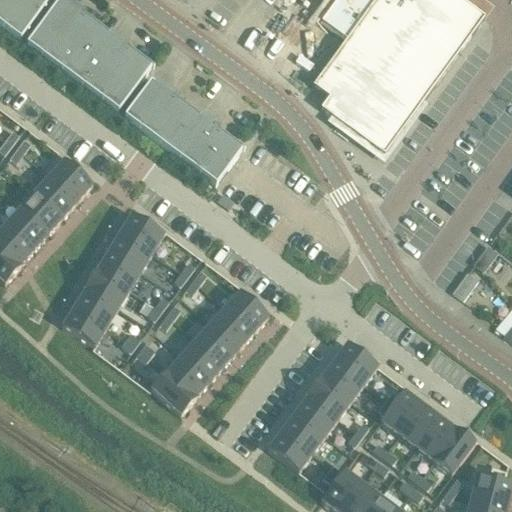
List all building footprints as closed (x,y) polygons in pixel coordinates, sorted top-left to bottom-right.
[(0,0),(0,29),(19,44),(52,0),(0,0)] [(327,69),(312,90),(328,102),(320,113),(384,159),(484,21),(455,0),(338,0),(319,27),(345,45),(327,69)] [(71,83),(104,38),(59,4),(25,49),(71,83)] [(117,117),(150,72),(104,38),(71,83),(117,117)] [(168,156),(195,121),(149,87),(123,122),(168,156)] [(214,190),(240,155),(195,121),(168,156),(214,190)] [(4,146),(11,151),(18,141),(11,136),(4,146)] [(23,145),(16,155),(22,159),(30,150),(23,145)] [(11,151),(4,146),(0,151),(0,157),(3,160),(11,151)] [(16,155),(9,164),(15,169),(22,159),(16,155)] [(56,159),(40,176),(47,183),(48,182),(77,208),(92,191),(56,159)] [(47,183),(33,198),(62,224),(77,208),(48,182),(47,183)] [(33,198),(19,214),(47,240),(62,224),(33,198)] [(222,198),(217,206),(228,214),(233,206),(222,198)] [(19,214),(4,230),(33,256),(47,240),(19,214)] [(130,220),(118,239),(151,260),(163,240),(130,220)] [(0,234),(0,255),(18,272),(19,272),(33,256),(4,230),(0,234)] [(118,239),(107,258),(140,278),(151,260),(118,239)] [(482,277),(496,258),(488,251),(474,270),(482,277)] [(0,286),(4,290),(20,272),(19,272),(18,272),(0,255),(0,286)] [(96,275),(95,276),(128,296),(140,278),(107,258),(96,275)] [(187,268),(180,277),(187,282),(194,273),(187,268)] [(95,275),(83,295),(84,296),(84,295),(117,315),(128,296),(95,276),(96,275),(95,275)] [(180,277),(173,287),(179,292),(187,282),(180,277)] [(199,277),(192,286),(198,291),(206,281),(199,277)] [(463,306),(478,286),(467,279),(453,299),(463,306)] [(192,286),(185,296),(191,301),(198,291),(192,286)] [(84,296),(73,313),(106,333),(117,315),(84,295),(84,296)] [(239,297),(224,313),(253,339),(267,323),(239,297)] [(161,302),(154,312),(161,317),(168,307),(161,302)] [(173,311),(166,321),(172,326),(180,316),(173,311)] [(154,312),(147,322),(153,327),(161,317),(154,312)] [(73,313),(61,332),(94,353),(106,333),(73,313)] [(224,313),(209,330),(238,356),(253,339),(224,313)] [(166,321),(159,331),(165,336),(172,326),(166,321)] [(209,330),(194,346),(223,372),(238,356),(209,330)] [(129,338),(125,345),(134,352),(139,346),(129,338)] [(125,345),(120,351),(129,359),(134,352),(125,345)] [(194,346),(180,362),(208,388),(223,372),(194,346)] [(332,367),(363,390),(377,372),(346,349),(332,367)] [(144,350),(140,356),(149,363),(154,357),(144,350)] [(140,356),(135,363),(144,370),(149,363),(140,356)] [(180,362),(165,378),(195,405),(196,404),(195,403),(208,388),(180,362)] [(332,367),(320,384),(319,385),(350,408),(363,390),(332,367)] [(165,378),(150,395),(180,422),(195,405),(165,378)] [(306,402),(337,425),(350,408),(319,385),(320,384),(319,383),(304,402),(305,403),(306,402)] [(397,441),(421,410),(402,397),(398,402),(391,412),(384,421),(379,428),(397,441)] [(392,397),(384,407),(391,412),(398,402),(392,397)] [(293,419),(324,442),(337,425),(306,402),(305,403),(293,419)] [(384,407),(377,416),(384,421),(391,412),(384,407)] [(421,410),(397,441),(415,454),(438,423),(421,410)] [(280,436),(311,460),(324,442),(293,419),(280,436)] [(415,454),(432,467),(455,436),(454,435),(438,423),(415,454)] [(354,437),(360,442),(367,433),(361,428),(354,437)] [(455,434),(454,435),(455,436),(432,467),(450,481),(474,449),(455,434)] [(298,478),(311,460),(280,436),(267,455),(298,478)] [(360,442),(354,437),(346,447),(353,452),(360,442)] [(381,463),(386,456),(377,449),(372,456),(381,463)] [(386,456),(381,463),(391,470),(396,463),(386,456)] [(372,475),(377,468),(368,461),(363,467),(372,475)] [(387,475),(377,468),(372,475),(382,482),(387,475)] [(332,471),(327,477),(337,484),(342,478),(332,471)] [(416,489),(421,482),(411,475),(406,481),(416,489)] [(475,481),(470,503),(504,511),(507,511),(511,493),(511,490),(503,488),(506,479),(491,475),(488,484),(475,481)] [(343,476),(320,507),(326,511),(344,511),(361,490),(343,476)] [(327,477),(322,484),(332,491),(337,484),(327,477)] [(421,482),(416,489),(426,496),(430,489),(421,482)] [(455,485),(448,494),(455,499),(462,489),(455,485)] [(407,501),(412,494),(402,487),(397,493),(407,501)] [(361,490),(344,511),(371,511),(379,503),(361,490)] [(412,494),(407,501),(417,508),(422,501),(412,494)] [(448,494),(441,504),(447,509),(455,499),(448,494)] [(379,503),(371,511),(398,511),(402,508),(384,495),(379,503)] [(467,511),(504,511),(470,503),(467,511)]
